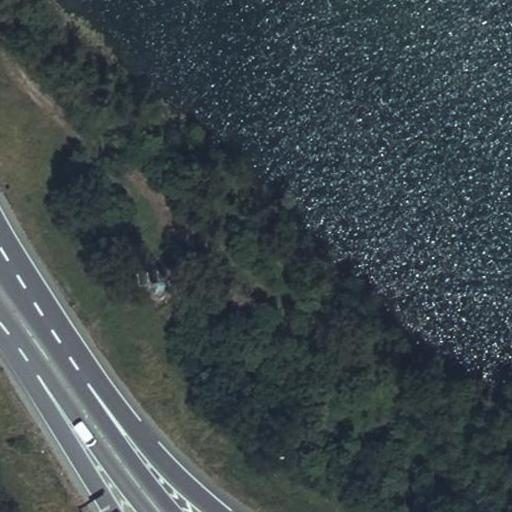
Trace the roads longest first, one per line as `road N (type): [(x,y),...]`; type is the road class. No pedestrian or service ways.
road 1 (motorway): [(225,511),(133,425),(14,268)]
road 2 (motorway): [(181,511),(101,418),(14,268)]
road 3 (motorway): [(0,316),(151,511)]
road 4 (motorway): [(0,328),(115,511)]
